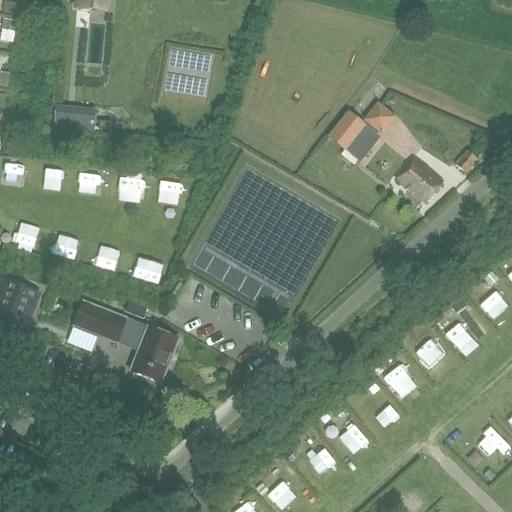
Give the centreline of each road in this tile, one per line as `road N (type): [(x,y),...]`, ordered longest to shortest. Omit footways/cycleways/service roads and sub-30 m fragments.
road 1 (unclassified): [(511,157),(119,511)]
road 2 (track): [(340,511),(511,359)]
